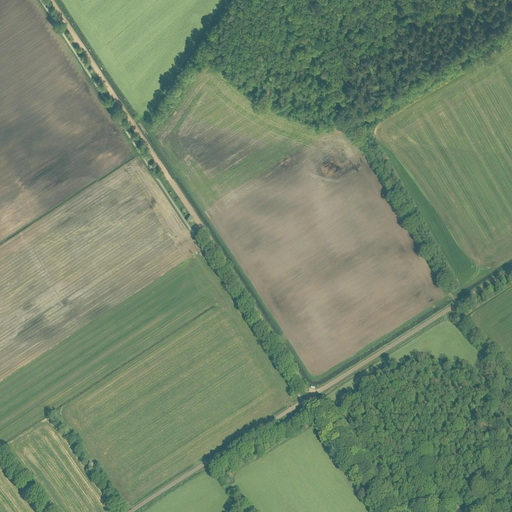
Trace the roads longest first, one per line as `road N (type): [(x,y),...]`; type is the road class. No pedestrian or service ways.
road 1 (track): [(51,0),(386,511)]
road 2 (unclassified): [(131,511),(511,268)]
road 3 (track): [(457,303),(361,120),(511,29)]
road 4 (track): [(493,511),(499,372),(451,307)]
road 5 (track): [(361,120),(281,0)]
